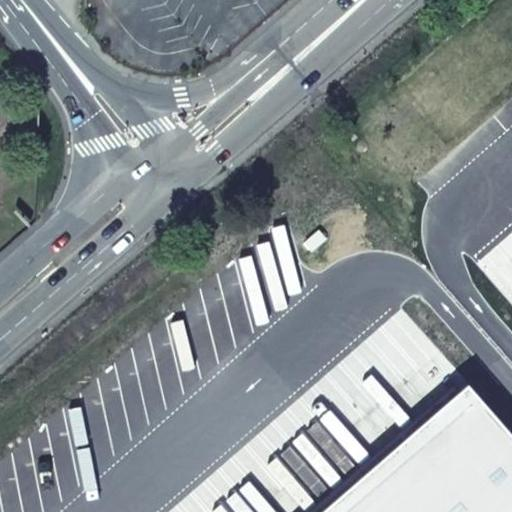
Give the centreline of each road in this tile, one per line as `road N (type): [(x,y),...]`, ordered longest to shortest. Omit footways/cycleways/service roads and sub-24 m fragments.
road 1 (primary): [(188,174),(388,0)]
road 2 (primary): [(0,341),(145,216)]
road 3 (primary): [(332,0),(223,97)]
road 4 (secondary): [(2,0),(90,116)]
road 5 (primary): [(91,205),(0,285)]
